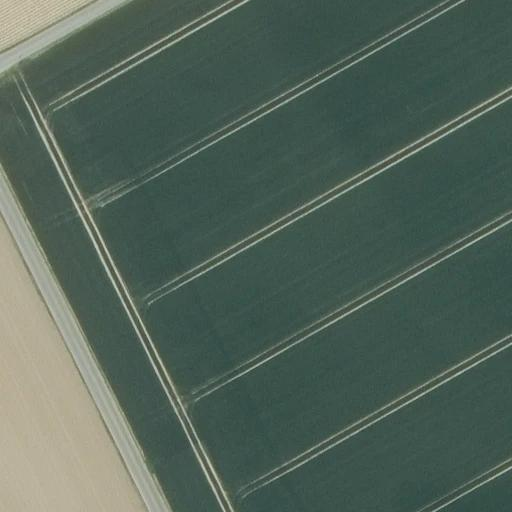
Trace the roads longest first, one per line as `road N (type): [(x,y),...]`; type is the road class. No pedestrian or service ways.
road 1 (unclassified): [(153,511),(0,195)]
road 2 (unclassified): [(114,0),(0,65)]
